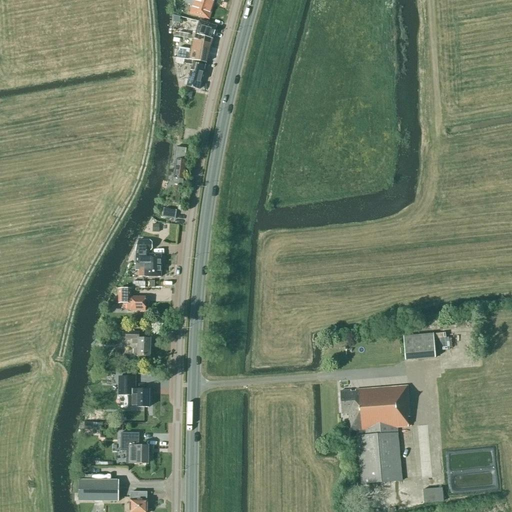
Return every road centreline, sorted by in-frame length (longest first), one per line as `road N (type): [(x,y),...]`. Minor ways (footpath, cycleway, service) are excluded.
road 1 (primary): [(191,511),(200,263),(253,0)]
road 2 (unclassified): [(236,0),(189,229),(175,511)]
road 3 (track): [(436,130),(431,0)]
